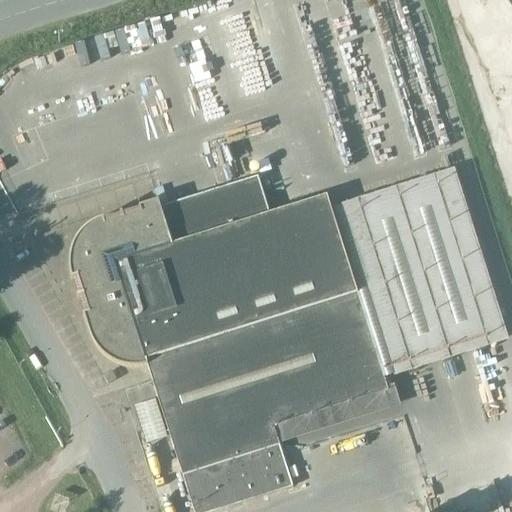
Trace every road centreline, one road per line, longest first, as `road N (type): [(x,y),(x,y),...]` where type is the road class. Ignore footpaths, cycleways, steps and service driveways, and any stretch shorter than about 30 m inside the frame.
road 1 (unknown): [(300,100),(380,346),(428,448)]
road 2 (unknown): [(511,332),(420,0)]
road 3 (unknown): [(0,204),(300,100)]
road 4 (unclassified): [(0,272),(127,511)]
road 5 (unknown): [(280,511),(428,448)]
